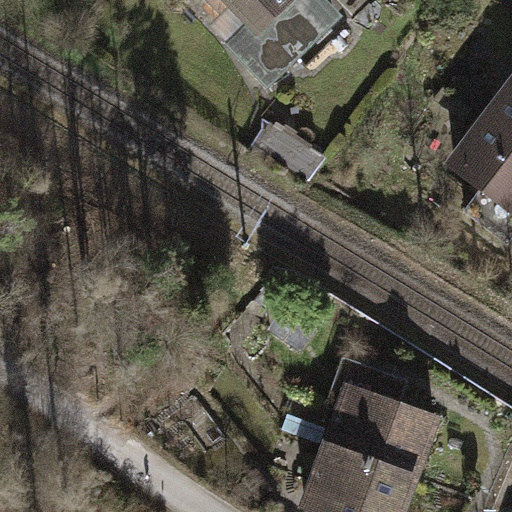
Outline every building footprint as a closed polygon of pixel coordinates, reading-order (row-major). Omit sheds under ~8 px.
[(226,0),(248,21),(261,34),(296,0),(226,0)] [(269,87),(343,16),(326,0),(296,0),(261,34),(248,21),(226,42),(269,87)] [(511,84),(488,120),(511,136),(511,84)] [(506,244),(511,234),(511,136),(488,120),(454,168),(483,188),(464,216),(506,244)] [(252,150),(309,186),(326,159),(310,149),(313,145),(278,123),(275,127),(269,123),(252,150)] [(356,364),(327,444),(411,475),(432,418),(393,404),(400,386),(402,380),(356,364)] [(316,511),(397,511),(411,475),(327,444),(304,507),(316,511)]
